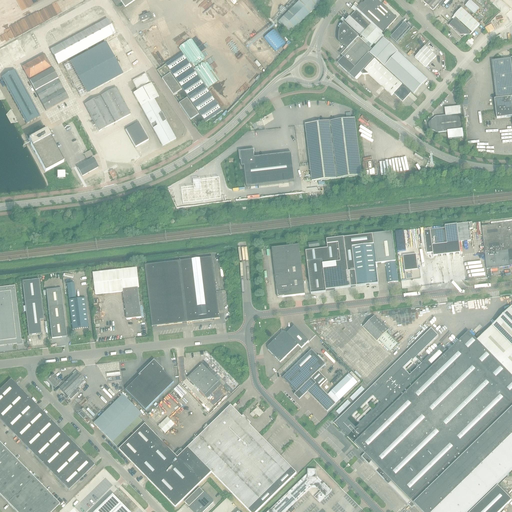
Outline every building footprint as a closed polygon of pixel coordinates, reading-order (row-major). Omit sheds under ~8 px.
[(290,34),(321,3),(318,0),(300,0),(278,23),(290,34)] [(361,4),(357,8),(361,12),(383,33),(397,18),(377,0),(364,0),(365,1),(363,3),(362,4),(361,4)] [(421,0),(433,10),(442,0),(421,0)] [(454,16),(455,18),(449,25),(460,35),(470,35),(472,33),(479,25),(461,8),(454,16)] [(356,10),(354,12),(344,23),(359,37),(361,35),(372,45),(382,34),(371,24),(356,10)] [(148,20),(152,19),(150,13),(147,14),(139,17),(142,22),(148,19),(148,20)] [(107,19),(56,46),(65,61),(85,50),(86,52),(89,51),(88,49),(115,34),(107,19)] [(344,58),(338,65),(349,74),(354,79),(360,73),(362,75),(368,74),(364,70),(363,69),(374,58),(368,53),(372,49),(365,43),(343,23),(342,25),(341,26),(340,27),(341,28),(341,29),(340,30),(340,34),(339,36),(339,38),(339,39),(339,40),(347,47),(341,55),(344,58)] [(404,23),(390,38),(396,43),(410,28),(405,24),(404,23)] [(274,30),(264,38),(275,52),(286,43),(274,30)] [(384,66),(397,52),(397,51),(383,38),(369,53),(384,66)] [(105,43),(73,61),(90,92),(123,74),(105,43)] [(7,45),(0,48),(0,69),(15,61),(7,45)] [(425,46),(415,57),(411,54),(409,57),(423,70),(426,67),(436,56),(425,46)] [(427,79),(397,52),(384,66),(413,94),(427,79)] [(220,113),(223,111),(220,107),(183,53),(158,70),(198,128),(220,113)] [(44,55),(22,67),(29,81),(52,69),(44,55)] [(511,58),(493,61),(497,99),(494,99),(496,119),(511,116),(511,58)] [(402,102),(411,93),(403,85),(402,85),(402,84),(374,59),(364,70),(368,74),(392,96),(394,93),(395,94),(394,94),(402,102)] [(52,69),(29,81),(35,92),(58,79),(52,69)] [(27,124),(40,117),(14,70),(1,77),(27,124)] [(146,73),(132,81),(137,90),(150,82),(146,73)] [(58,79),(35,92),(40,101),(63,89),(58,79)] [(133,93),(140,107),(162,146),(176,139),(154,99),(158,97),(151,83),(133,93)] [(116,88),(100,96),(114,123),(130,114),(123,101),(116,88)] [(63,89),(40,101),(46,111),(68,99),(63,89)] [(430,122),(430,124),(428,124),(429,128),(430,127),(431,129),(437,133),(447,132),(448,139),(463,137),(459,106),(444,108),(445,116),(435,117),(430,122)] [(312,181),(361,176),(354,119),(305,125),(312,181)] [(138,122),(125,130),(135,147),(148,140),(138,122)] [(43,127),(26,136),(45,171),(63,162),(49,135),(52,134),(49,129),(46,131),(44,126),(43,127)] [(254,158),(253,153),(253,151),(249,151),(240,153),(241,167),(244,167),(247,187),(294,182),(291,154),(254,158)] [(93,159),(77,167),(82,176),(98,167),(93,159)] [(193,187),(182,189),(183,204),(221,199),(219,178),(200,180),(200,179),(192,180),(193,187)] [(511,218),(488,222),(493,261),(511,259),(511,218)] [(430,230),(424,231),(427,253),(432,253),(433,256),(460,253),(459,242),(471,241),(469,229),(472,229),(472,222),(445,226),(445,228),(430,230)] [(393,232),(376,234),(379,263),(386,262),(389,283),(399,281),(396,261),(393,232)] [(373,234),(344,238),(347,261),(350,287),(355,287),(359,286),(359,287),(365,286),(365,285),(379,284),(377,264),(379,263),(376,234),(373,234)] [(328,249),(306,252),(311,294),(326,292),(325,290),(350,287),(347,261),(344,238),(327,240),(328,249)] [(278,298),(306,295),(299,245),(272,249),(278,298)] [(416,255),(403,256),(405,280),(421,278),(419,269),(417,269),(416,255)] [(152,327),(219,319),(212,257),(145,265),(152,327)] [(96,294),(123,291),(127,319),(141,318),(138,288),(136,268),(93,273),(96,294)] [(22,281),(24,301),(28,335),(41,334),(39,320),(43,319),(41,299),(39,279),(22,281)] [(69,299),(75,298),(73,283),(67,284),(69,299)] [(0,345),(21,343),(14,286),(0,287),(0,345)] [(46,290),(48,306),(52,338),(66,337),(61,288),(46,290)] [(72,329),(88,327),(85,298),(69,299),(72,329)] [(468,332),(447,352),(440,345),(423,362),(417,356),(438,336),(431,328),(334,423),(364,454),(361,457),(411,508),(415,505),(421,511),(468,511),(511,469),(511,305),(476,340),(468,332)] [(389,330),(374,316),(363,327),(377,342),(389,330)] [(287,334),(286,332),(283,332),(267,347),(268,350),(280,362),(298,345),(301,349),(309,342),(294,327),(287,334)] [(390,351),(397,343),(387,332),(379,340),(390,351)] [(311,350),(282,378),(296,393),(318,372),(325,365),(311,350)] [(140,376),(126,390),(145,410),(174,382),(163,371),(164,370),(161,367),(160,368),(156,364),(153,364),(143,373),(142,373),(139,376),(140,376)] [(204,396),(219,381),(202,364),(187,378),(204,396)] [(75,390),(85,380),(76,371),(65,382),(59,388),(67,397),(70,400),(78,393),(75,390)] [(296,393),(294,395),(299,400),(307,392),(327,412),(336,404),(327,395),(319,387),(327,380),(318,372),(296,393)] [(349,373),(328,394),(336,403),(358,382),(349,373)] [(59,388),(65,382),(63,380),(61,382),(54,375),(51,377),(51,376),(47,380),(51,383),(52,382),(56,387),(57,386),(59,388)] [(94,465),(75,446),(10,379),(0,389),(0,420),(68,490),(94,465)] [(122,395),(119,398),(94,423),(112,442),(141,414),(122,395)] [(230,406),(187,448),(177,458),(145,424),(119,450),(175,508),(211,472),(249,511),(256,511),(296,473),(250,425),(251,424),(243,416),(242,417),(230,406)] [(51,511),(59,504),(8,451),(0,443),(0,495),(16,511),(51,511)] [(267,511),(285,511),(311,487),(316,487),(320,492),(314,497),(319,503),(331,491),(322,481),(322,482),(316,476),(316,470),(307,470),(307,474),(303,479),(303,478),(267,511)] [(499,511),(511,501),(497,486),(470,511),(499,511)] [(185,502),(194,511),(203,511),(214,502),(200,488),(185,502)] [(129,511),(121,503),(119,504),(113,497),(98,511),(97,510),(95,511),(129,511)]
